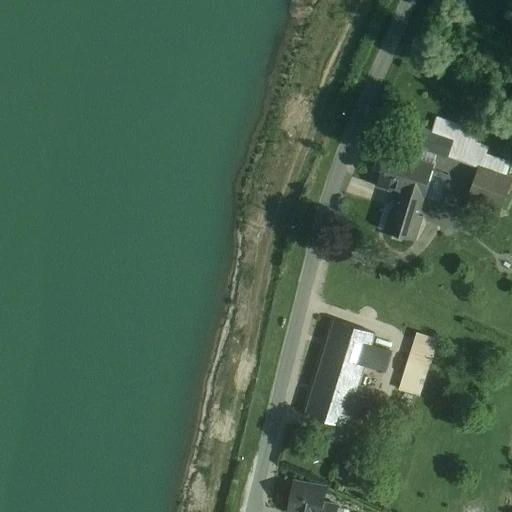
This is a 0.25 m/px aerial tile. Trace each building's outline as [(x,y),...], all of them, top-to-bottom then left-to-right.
[(478,166),(505,174),(509,161),(485,153),(487,147),(475,143),(479,131),(437,117),(433,131),(412,124),(406,142),(439,152),(478,166)] [(439,152),(406,142),(403,152),(435,163),(439,152)] [(422,213),(419,212),(424,197),(435,163),(403,152),(390,148),(378,184),(402,192),(396,209),(393,208),(386,229),(390,230),(414,238),(422,213)] [(498,222),(511,180),(511,176),(505,174),(478,166),(463,210),(498,222)] [(359,393),(368,365),(390,372),(396,352),(374,345),(378,331),(336,318),(307,413),(349,425),(353,414),(372,419),(377,398),(359,393)] [(434,353),(414,346),(401,384),(421,390),(434,353)] [(369,463),(347,456),(341,475),(363,482),(369,463)] [(324,511),(328,486),(294,481),(290,511),(324,511)]
